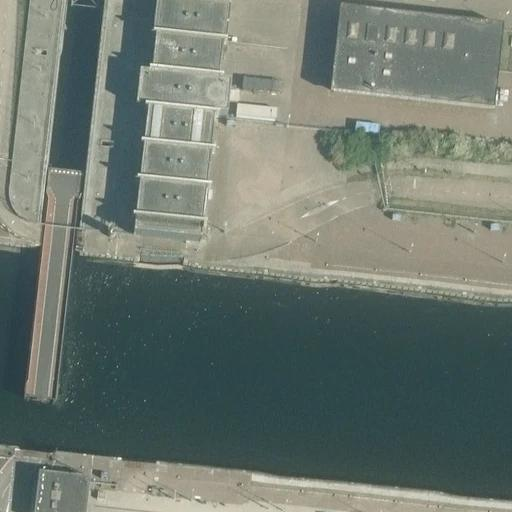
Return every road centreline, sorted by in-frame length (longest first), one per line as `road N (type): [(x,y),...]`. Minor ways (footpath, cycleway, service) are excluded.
road 1 (unclassified): [(186,255),(219,256),(335,198),(386,189),(511,198)]
road 2 (tertiary): [(19,511),(23,475),(36,453),(57,250),(53,241),(14,230),(0,213)]
road 3 (unknown): [(305,77),(318,90),(511,109)]
